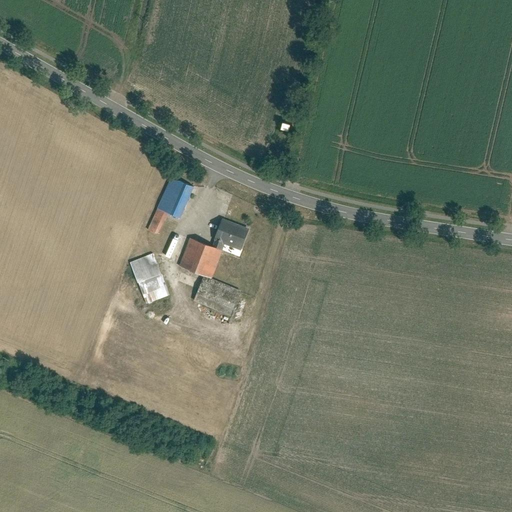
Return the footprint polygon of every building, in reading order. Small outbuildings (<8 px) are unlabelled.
[(194,187),(172,177),(147,232),(154,235),(164,212),(180,219),(194,187)] [(245,229),(222,221),(215,240),(220,241),(238,248),(245,229)] [(207,277),(220,241),(215,240),(213,246),(192,238),(182,266),(203,274),(193,301),(231,315),(241,289),(207,277)] [(168,294),(154,254),(130,262),(145,302),(168,294)] [(243,358),(247,346),(241,344),(237,356),(243,358)]
